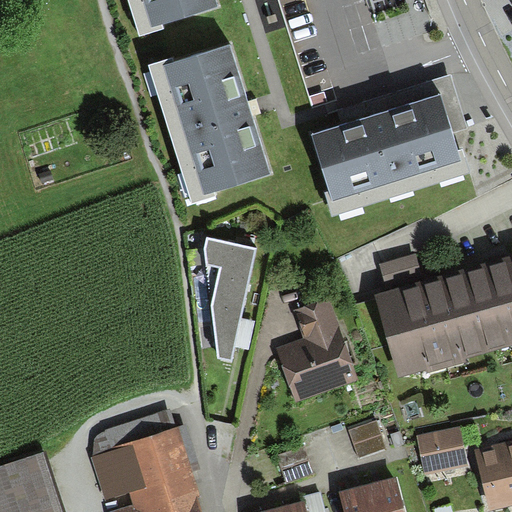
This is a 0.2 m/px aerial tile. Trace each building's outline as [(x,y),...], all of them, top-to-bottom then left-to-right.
[(217,15),(212,0),(128,0),(141,39),(217,15)] [(270,185),(227,48),(150,72),(192,209),(270,185)] [(468,130),(451,76),(337,112),(341,126),(312,135),(330,193),(325,194),(333,217),(471,174),(464,150),(461,151),(456,134),(468,130)] [(255,252),(207,243),(205,254),(207,271),(219,273),(211,309),(219,362),(231,365),(255,252)] [(413,259),(382,267),(388,289),(419,280),(413,259)] [(436,284),(377,303),(401,381),(511,347),(511,260),(495,266),(436,284)] [(281,356),(297,403),(358,383),(331,302),(295,314),(306,348),(281,356)] [(239,345),(252,347),(258,318),(245,315),(239,345)] [(121,511),(201,511),(198,502),(201,499),(194,478),(205,474),(188,422),(176,426),(171,408),(101,430),(108,450),(88,457),(104,507),(127,500),(130,509),(121,511)] [(378,424),(350,433),(359,461),(387,452),(378,424)] [(460,430),(418,439),(426,477),(468,468),(460,430)] [(491,511),(511,507),(511,441),(473,451),(487,511),(491,511)] [(307,448),(279,456),(287,484),(315,475),(307,448)] [(63,511),(46,457),(0,471),(0,511),(63,511)] [(357,491),(339,496),(343,511),(402,511),(394,481),(381,485),(357,491)] [(303,498),(305,504),(306,511),(326,511),(321,493),(303,498)]
